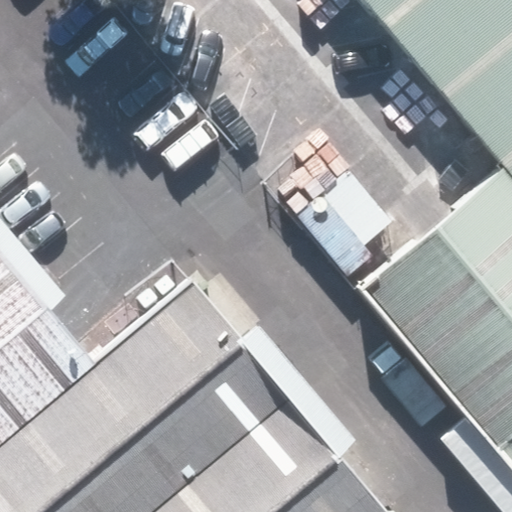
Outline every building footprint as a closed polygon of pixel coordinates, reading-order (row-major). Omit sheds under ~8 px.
[(511,175),(511,0),(365,0),(507,169),(511,175)] [(496,447),(511,433),(511,175),(507,169),(363,287),(496,447)] [(0,243),(0,435),(95,357),(0,243)] [(383,511),(190,280),(0,436),(0,511),(383,511)] [(511,433),(496,447),(511,466),(511,433)]
